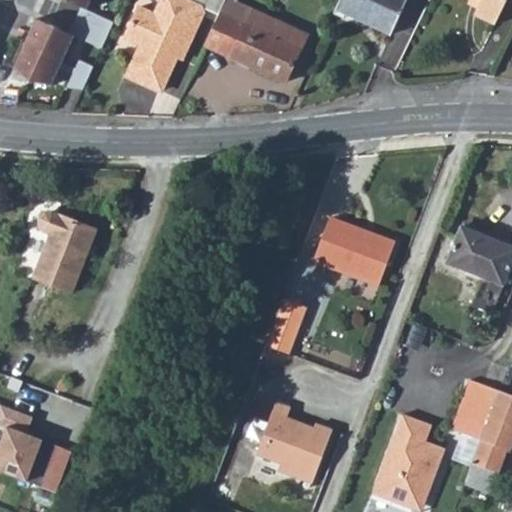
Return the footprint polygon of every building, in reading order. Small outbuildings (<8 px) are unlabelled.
[(92,0),(66,0),(87,9),(89,10),(92,0)] [(161,100),(175,67),(182,53),(187,55),(202,22),(199,13),(168,0),(163,0),(153,23),(135,15),(122,45),(141,53),(127,84),(161,100)] [(337,0),(333,9),(389,35),(404,0),(337,0)] [(464,0),(478,6),(472,18),(493,28),(506,0),(464,0)] [(226,5),(206,51),(284,85),(304,40),(226,5)] [(89,10),(87,9),(75,35),(76,35),(104,48),(115,21),(89,10)] [(75,35),(38,19),(16,69),(32,83),(55,85),(76,35),(75,35)] [(182,53),(175,67),(181,69),(187,55),(182,53)] [(96,66),(82,60),(70,87),(85,89),(96,66)] [(316,263),(381,288),(398,247),(332,221),(316,263)] [(47,244),(33,292),(73,304),(93,237),(48,223),(42,225),(40,227),(38,230),(38,235),(40,239),(47,244)] [(476,308),(476,309),(495,318),(511,271),(511,248),(463,229),(450,266),(486,281),(476,308)] [(285,302),(268,349),(291,357),(308,310),(285,302)] [(451,430),(481,442),(500,392),(470,380),(451,430)] [(481,442),(474,462),(502,473),(511,451),(511,450),(511,396),(500,392),(481,442)] [(281,405),(260,457),(289,470),(286,477),(315,488),(336,434),(318,427),(316,432),(290,422),(294,410),(281,405)] [(38,419),(5,406),(0,419),(0,421),(16,428),(8,449),(0,446),(0,470),(37,485),(54,443),(32,434),(38,419)] [(374,495),(414,510),(425,482),(434,485),(447,450),(420,440),(426,423),(405,415),(374,495)] [(414,510),(419,511),(423,511),(434,485),(425,482),(414,510)]
